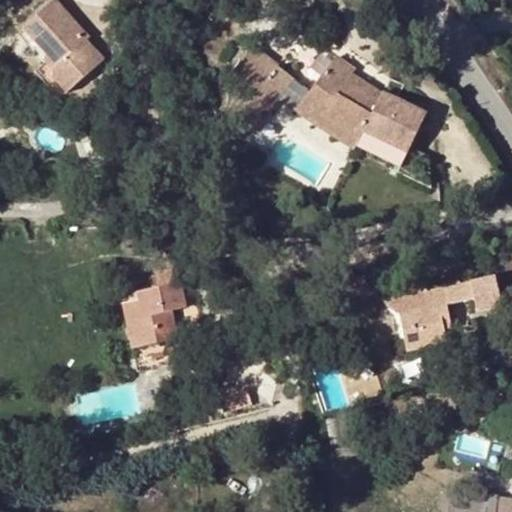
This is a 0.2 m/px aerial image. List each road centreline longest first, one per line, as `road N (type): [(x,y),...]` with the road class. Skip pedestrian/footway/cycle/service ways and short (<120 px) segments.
road 1 (residential): [(511,206),(293,249),(271,268),(269,297),(293,372),(292,402),(277,419),(0,478)]
road 2 (tertiary): [(511,123),(418,0)]
